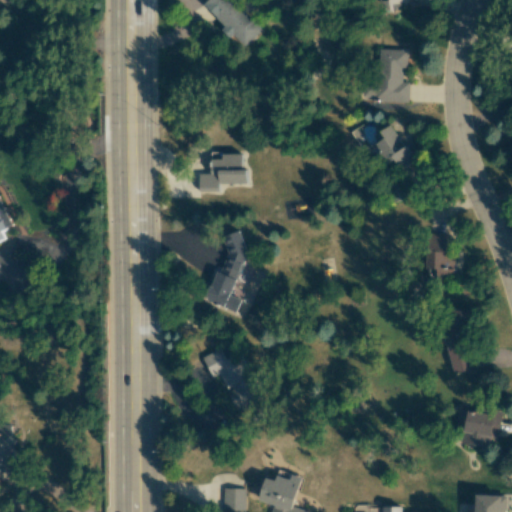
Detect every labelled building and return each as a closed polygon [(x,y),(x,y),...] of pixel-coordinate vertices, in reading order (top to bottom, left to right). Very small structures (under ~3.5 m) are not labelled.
[(262,29),(232,0),(206,0),(201,6),(244,47),(262,29)] [(376,0),(394,15),(406,0),(413,0),(415,2),(416,0),(376,0)] [(408,102),(409,82),(404,82),(405,50),(378,49),(377,77),(363,76),(362,101),(408,102)] [(384,138),(375,144),(386,161),(392,157),(401,170),(414,161),(390,125),(380,132),(384,138)] [(241,153),(210,153),(210,174),(199,174),(199,191),(219,191),(219,183),(246,183),(246,170),(241,170),(241,153)] [(386,202),(401,201),(400,185),(385,186),(386,202)] [(0,241),(5,239),(1,231),(13,226),(0,197),(0,241)] [(236,312),(241,299),(230,295),(248,249),(240,247),(244,238),(232,234),(206,300),(236,312)] [(434,279),(454,279),(454,256),(445,256),(445,235),(425,235),(425,269),(434,269),(434,279)] [(463,310),(441,315),(454,373),(476,368),(463,310)] [(201,357),(211,378),(219,374),(227,391),(226,391),(235,410),(261,397),(240,353),(225,359),(220,348),(201,357)] [(497,439),(502,412),(492,410),(491,416),(458,409),(454,428),(463,429),(460,443),(489,448),(491,437),(497,439)] [(0,475),(16,475),(12,424),(0,424),(0,475)] [(301,477),(278,470),(275,481),(264,477),(258,501),(273,505),(270,511),(309,511),(310,511),(292,506),(301,477)] [(505,511),(506,495),(475,494),(474,511),(505,511)]
